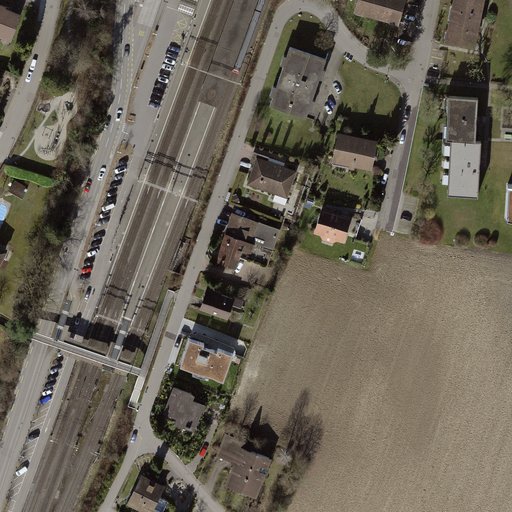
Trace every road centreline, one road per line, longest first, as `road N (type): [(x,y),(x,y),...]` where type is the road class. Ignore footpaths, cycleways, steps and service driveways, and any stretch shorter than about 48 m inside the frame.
road 1 (tertiary): [(0,468),(112,129),(125,0)]
road 2 (residential): [(297,4),(278,21),(141,428)]
road 3 (residential): [(0,150),(31,86),(53,2)]
road 4 (residential): [(386,229),(418,79)]
road 5 (residential): [(297,4),(318,8),(373,64),(418,79)]
